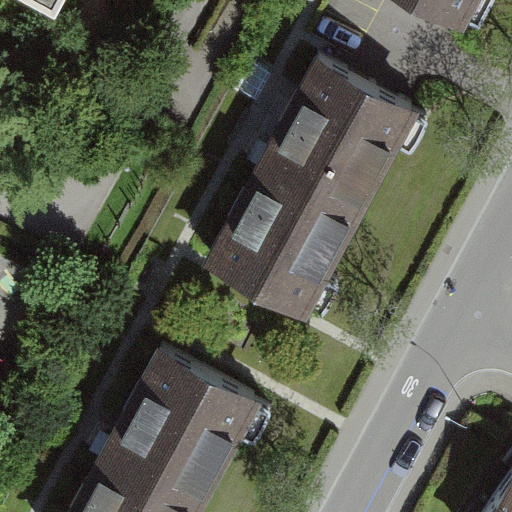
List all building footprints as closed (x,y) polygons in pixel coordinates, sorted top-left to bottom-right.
[(11,0),(47,18),(56,0),(11,0)] [(364,0),(462,53),(483,15),(468,7),(471,0),(364,0)] [(194,273),(313,337),(332,302),(318,294),(393,156),(407,163),(426,130),(307,66),(194,273)] [(66,511),(197,511),(232,444),(249,453),(268,416),(148,354),(66,511)] [(511,511),(511,461),(477,511),(511,511)]
